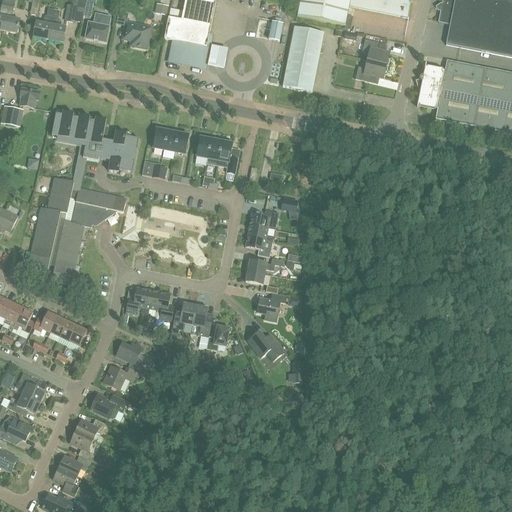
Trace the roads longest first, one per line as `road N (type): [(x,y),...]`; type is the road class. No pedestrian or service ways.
road 1 (residential): [(122,273),(201,288),(217,282),(238,201)]
road 2 (residential): [(0,491),(29,499),(79,389)]
road 3 (residential): [(393,143),(424,0)]
road 4 (residential): [(238,201),(140,183),(109,188),(99,177)]
road 5 (primary): [(393,143),(257,115)]
road 6 (residential): [(109,330),(0,274)]
road 7 (primary): [(511,165),(393,143)]
